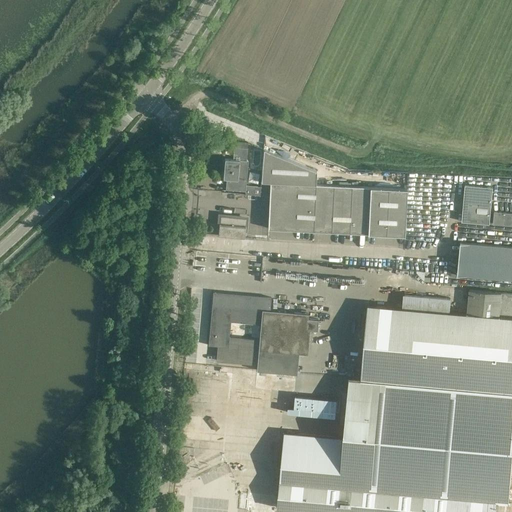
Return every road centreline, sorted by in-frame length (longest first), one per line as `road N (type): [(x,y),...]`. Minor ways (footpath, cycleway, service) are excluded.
road 1 (unclassified): [(154,511),(183,153),(171,117),(143,96)]
road 2 (unknown): [(177,242),(436,258),(451,245),(455,208)]
road 3 (tertiary): [(0,250),(143,96)]
